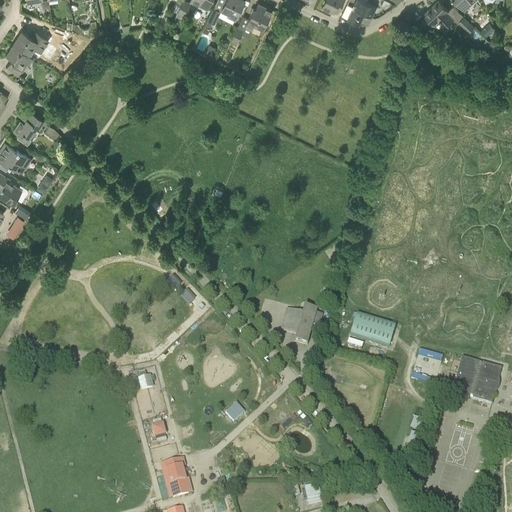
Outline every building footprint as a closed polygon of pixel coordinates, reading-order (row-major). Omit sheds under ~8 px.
[(50,7),(49,0),(48,0),(26,0),(27,3),(41,1),(42,9),(50,7)] [(182,0),(177,13),(184,17),(191,3),(184,0),(182,0)] [(190,0),(190,1),(206,9),(210,0),(190,0)] [(226,15),(234,19),(243,0),(225,0),(221,10),(227,13),(226,15)] [(342,0),(324,0),(321,6),(333,12),(334,9),(337,10),(342,0)] [(376,6),(363,0),(355,0),(346,18),(358,24),(363,13),(371,17),(376,6)] [(454,0),(464,11),(476,0),(454,0)] [(469,33),(475,27),(453,6),(448,11),(438,1),(424,14),(435,24),(438,21),(445,28),(454,20),(454,19),(454,18),(469,33)] [(253,8),(244,26),(252,30),(254,25),(263,30),(272,10),(257,3),(255,9),(253,8)] [(210,27),(213,28),(221,11),(213,7),(205,24),(202,31),(207,33),(210,27)] [(491,24),(482,32),(486,37),(488,35),(491,38),(495,35),(491,31),(494,29),(491,24)] [(231,41),(237,44),(242,33),(243,30),(237,27),(231,41)] [(13,43),(30,54),(34,48),(40,53),(49,40),(36,32),(32,38),(21,30),(13,43)] [(6,67),(18,75),(27,62),(29,63),(33,57),(30,54),(13,43),(5,54),(13,59),(12,62),(10,60),(6,67)] [(33,132),(35,133),(43,120),(28,110),(23,117),(25,118),(23,121),(20,120),(14,130),(19,134),(17,138),(28,145),(31,139),(29,138),(33,132)] [(57,141),(61,135),(54,128),(49,126),(44,133),(57,141)] [(0,159),(8,165),(8,164),(23,173),(32,159),(19,150),(18,152),(6,144),(1,152),(0,150),(0,159)] [(0,189),(0,196),(12,204),(22,190),(10,182),(11,180),(0,173),(0,188),(0,189)] [(43,192),(53,178),(47,174),(37,188),(43,192)] [(16,216),(12,223),(20,227),(24,220),(16,216)] [(189,305),(196,299),(188,290),(181,296),(189,305)] [(302,314),(286,310),(280,330),(296,335),(294,342),(307,345),(316,310),(304,307),(302,314)] [(357,315),(350,336),(389,347),(395,326),(357,315)] [(501,369),(482,364),(481,365),(478,364),(479,363),(461,358),(451,394),(469,398),(469,397),(472,398),(472,399),(491,405),(501,369)] [(142,391),(152,388),(150,378),(139,380),(142,391)] [(244,413),(236,405),(225,415),(234,424),(244,413)] [(155,441),(165,438),(162,427),(152,430),(155,441)] [(169,498),(190,492),(180,457),(178,457),(159,462),(169,498)] [(221,497),(229,496),(227,478),(219,479),(221,497)] [(304,498),(323,494),(321,484),(301,488),(304,498)]
